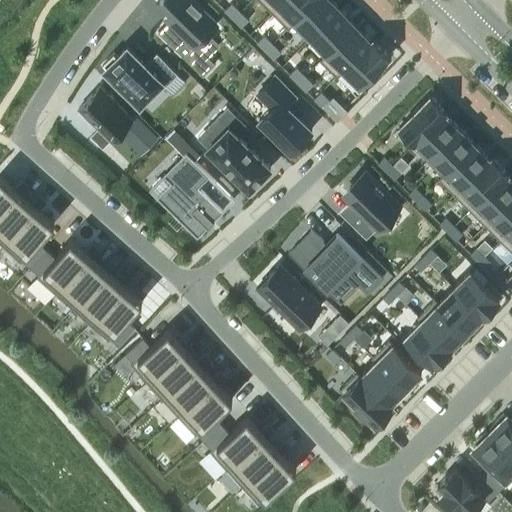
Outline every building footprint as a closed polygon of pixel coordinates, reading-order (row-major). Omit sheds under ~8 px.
[(160,0),(174,14),(158,30),(203,75),(215,63),(196,44),(216,22),(202,8),(204,6),(197,0),(160,0)] [(260,0),(271,11),(282,0),(260,0)] [(282,0),(271,11),(288,28),(292,24),(291,24),(314,0),(282,0)] [(314,0),(291,24),(292,24),(308,40),(311,37),(310,36),(339,7),(331,0),(314,0)] [(231,2),(224,9),(233,17),(240,10),(231,2)] [(339,7),(310,36),(311,37),(326,51),(327,52),(355,23),(339,7)] [(240,10),(233,17),(241,26),(248,19),(240,10)] [(326,51),(319,58),(337,76),(344,69),(343,68),(371,39),(355,23),(327,52),(326,51)] [(264,34),(257,41),(265,49),(272,42),(264,34)] [(371,39),(343,68),(344,69),(360,85),(369,75),(373,79),(383,69),(379,66),(391,54),(373,36),(371,39)] [(272,42),(265,49),(274,58),(281,51),(272,42)] [(113,51),(102,62),(106,66),(104,68),(140,103),(161,82),(164,85),(171,92),(184,79),(177,72),(157,52),(145,63),(127,45),(117,55),(113,51)] [(296,66),(289,73),(298,81),(305,74),(296,66)] [(305,74),(298,81),(306,90),(313,83),(305,74)] [(275,75),(258,92),(271,105),(259,118),(291,149),(312,128),(286,103),(295,94),(275,75)] [(100,85),(78,107),(99,127),(91,135),(102,146),(110,138),(111,139),(132,117),(100,85)] [(321,90),(314,98),(322,106),(329,99),(321,90)] [(430,94),(399,125),(415,141),(444,112),(445,112),(446,111),(430,94)] [(227,125),(206,146),(249,188),(271,166),(238,135),(247,126),(227,106),(218,116),(227,125)] [(444,112),(415,141),(429,155),(430,156),(459,127),(445,112),(444,112)] [(429,155),(426,159),(441,174),(442,175),(475,142),(459,127),(430,156),(429,155)] [(441,174),(438,177),(454,193),(490,157),(489,156),(475,142),(442,175),(441,174)] [(171,182),(158,196),(161,199),(196,234),(197,236),(208,225),(209,226),(214,221),(213,220),(222,210),(198,186),(209,174),(186,151),(185,153),(164,174),(171,182)] [(490,157),(454,193),(469,209),(505,172),(506,173),(508,171),(491,155),(489,156),(490,157)] [(386,170),(392,164),(384,156),(378,161),(386,170)] [(395,178),(400,172),(392,164),(386,170),(395,178)] [(346,216),(346,217),(362,233),(363,233),(360,230),(371,219),(378,226),(382,221),(400,203),(366,169),(350,186),(352,188),(346,195),(357,205),(346,217),(346,216)] [(505,172),(469,209),(485,224),(511,196),(511,178),(506,173),(505,172)] [(0,174),(0,210),(18,190),(21,193),(28,185),(22,179),(15,187),(0,174)] [(417,200),(423,194),(414,186),(409,192),(417,200)] [(18,190),(0,210),(0,241),(2,243),(35,206),(39,209),(46,201),(39,194),(32,202),(21,193),(18,190)] [(425,208),(431,203),(423,194),(417,200),(425,208)] [(511,196),(485,224),(500,239),(511,226),(511,196)] [(35,206),(2,243),(20,260),(22,258),(30,265),(46,247),(38,240),(54,222),(39,209),(35,206)] [(448,230),(453,225),(445,216),(439,222),(448,230)] [(456,239),(462,233),(453,225),(448,230),(456,239)] [(501,239),(492,248),(506,262),(511,256),(511,226),(500,239),(501,239)] [(311,229),(289,251),(332,293),(350,275),(366,291),(367,292),(383,276),(382,275),(337,231),(326,242),(311,228),(310,229),(311,229)] [(46,247),(30,265),(38,273),(37,275),(55,291),(89,254),(85,250),(70,237),(54,255),(46,247)] [(89,254),(55,291),(72,306),(106,269),(103,266),(93,257),(100,249),(93,242),(85,250),(89,254)] [(429,261),(437,253),(431,247),(423,256),(429,261)] [(478,261),(484,255),(476,247),(470,252),(478,261)] [(478,261),(487,269),(493,263),(484,255),(478,261)] [(429,261),(423,256),(415,264),(420,270),(429,261)] [(106,269),(72,306),(89,321),(123,284),(110,272),(117,264),(111,258),(103,266),(106,269)] [(279,263),(257,286),(299,327),(321,304),(279,263)] [(470,269),(453,286),(482,315),(499,298),(470,269)] [(494,276),(502,284),(508,279),(499,270),(494,276)] [(405,285),(399,280),(391,288),(397,294),(405,285)] [(123,284),(89,321),(108,338),(110,336),(118,344),(134,326),(126,318),(142,301),(123,284)] [(437,301),(437,302),(466,331),(482,315),(453,286),(437,301)] [(397,294),(391,288),(383,296),(388,302),(397,294)] [(434,298),(417,315),(420,319),(421,318),(450,347),(466,331),(437,302),(437,301),(434,298)] [(340,313),(329,324),(338,333),(348,322),(340,313)] [(420,319),(404,335),(433,364),(450,347),(421,318),(420,319)] [(362,329),(356,323),(348,332),(354,337),(362,329)] [(143,336),(125,352),(132,360),(130,362),(147,380),(184,346),(167,328),(150,344),(143,336)] [(354,337),(348,332),(340,340),(345,346),(354,337)] [(388,339),(371,356),(374,360),(375,359),(404,388),(421,371),(388,339)] [(184,346),(147,380),(162,397),(163,397),(200,363),(202,366),(210,358),(205,352),(197,360),(184,346)] [(340,356),(332,348),(326,353),(335,362),(340,356)] [(360,374),(359,375),(388,404),(389,403),(404,388),(375,359),(374,360),(360,374)] [(200,363),(163,397),(178,414),(215,380),(218,384),(226,376),(220,369),(212,376),(202,366),(200,363)] [(356,371),(339,389),(353,402),(349,405),(361,417),(364,414),(374,424),(392,406),(389,403),(388,404),(359,375),(360,374),(356,371)] [(215,380),(178,414),(195,432),(196,431),(204,439),(222,423),(214,415),(232,399),(218,384),(215,380)] [(497,423),(490,430),(511,451),(511,418),(507,413),(505,415),(503,412),(494,421),(497,423)] [(222,423),(204,439),(211,447),(209,449),(226,467),(263,433),(260,430),(246,415),(229,431),(222,423)] [(263,433),(226,467),(242,484),(279,450),(277,448),(267,437),(275,429),(268,422),(260,430),(263,433)] [(481,434),(472,443),(475,445),(473,447),(489,463),(480,472),(498,490),(507,480),(505,477),(511,469),(511,451),(490,430),(483,437),(481,434)] [(279,450),(242,484),(258,503),(296,469),(282,454),(290,446),(284,440),(277,448),(279,450)] [(455,466),(437,483),(443,489),(440,492),(443,496),(444,497),(453,505),(452,506),(453,507),(454,506),(457,510),(461,506),(466,511),(484,495),(488,499),(498,490),(480,472),(471,481),(455,466)]
